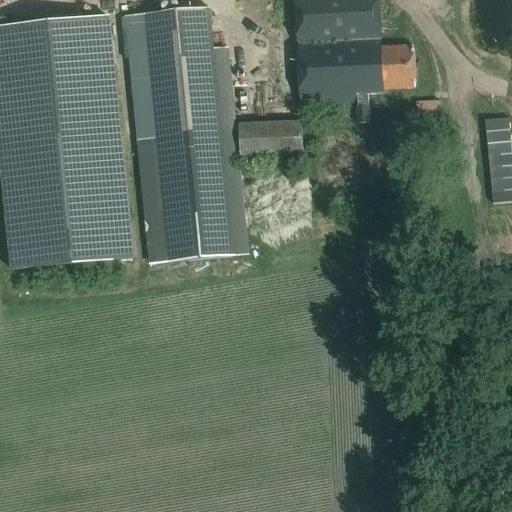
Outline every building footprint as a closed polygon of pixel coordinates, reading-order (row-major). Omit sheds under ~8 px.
[(413,49),(379,51),(377,0),(296,0),(301,107),(358,105),(358,110),(356,110),(356,125),(369,125),(368,95),(381,95),(381,91),(414,90),(413,49)] [(152,265),(245,256),(234,131),(237,131),(229,50),(214,52),(210,12),(129,20),(152,265)] [(12,272),(134,260),(110,23),(0,34),(0,147),(1,155),(12,272)] [(509,120),(486,122),(493,206),(511,203),(511,143),(511,144),(509,120)] [(301,156),(300,122),(238,124),(239,157),(301,156)]
